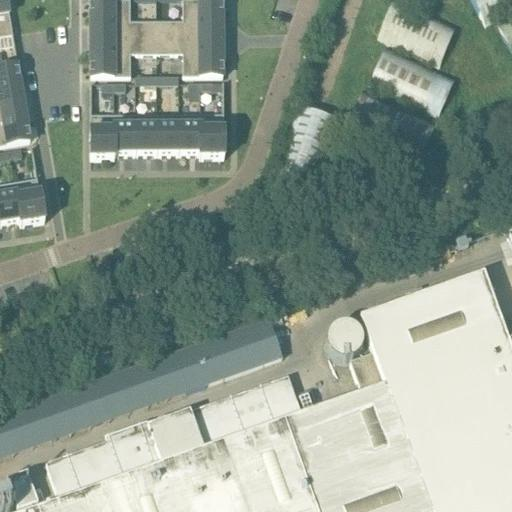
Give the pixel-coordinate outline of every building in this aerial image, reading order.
[(5,0),(0,0),(0,42),(12,40),(5,0)] [(511,0),(469,0),(486,31),(511,16),(511,0)] [(395,2),(376,42),(437,70),(456,30),(395,2)] [(130,4),(90,5),(90,44),(156,43),(156,27),(130,27),(130,4)] [(182,26),(156,27),(156,43),(222,43),(222,4),(182,4),(182,26)] [(511,17),(495,27),(511,58),(511,17)] [(156,60),(156,43),(90,44),(90,83),(130,82),(130,60),(156,60)] [(222,58),(222,43),(156,43),(156,60),(182,59),(182,82),(222,82),(222,58)] [(386,50),(368,90),(437,122),(455,82),(386,50)] [(0,111),(1,112),(23,108),(16,70),(0,72),(0,111)] [(156,82),(144,82),(144,90),(156,90),(156,82)] [(168,82),(156,82),(156,90),(168,90),(168,82)] [(113,88),(101,88),(101,96),(113,96),(113,88)] [(125,88),(113,88),(113,96),(125,96),(125,88)] [(199,88),(187,88),(187,96),(199,96),(199,88)] [(211,88),(199,88),(199,96),(211,96),(211,88)] [(364,92),(344,133),(416,168),(436,128),(364,92)] [(1,112),(0,111),(0,151),(29,146),(25,123),(23,108),(1,112)] [(275,171),(269,189),(312,203),(318,186),(339,124),(296,110),(275,171)] [(113,160),(113,120),(89,120),(90,164),(113,164),(113,160)] [(135,120),(113,120),(113,160),(135,160),(135,120)] [(156,120),(135,120),(135,160),(157,160),(156,120)] [(178,120),(156,120),(157,160),(178,160),(178,120)] [(199,120),(178,120),(178,160),(200,160),(199,120)] [(223,120),(199,120),(200,160),(200,163),(223,163),(223,120)] [(9,164),(21,162),(20,154),(8,156),(9,164)] [(8,156),(0,157),(0,165),(9,164),(8,156)] [(37,184),(13,188),(21,230),(44,227),(37,184)] [(13,188),(0,189),(0,230),(19,227),(20,231),(21,230),(13,188)] [(104,447),(45,469),(58,507),(43,511),(511,511),(511,239),(508,241),(511,253),(511,345),(507,347),(483,279),(359,324),(362,331),(367,344),(372,358),(347,367),(360,399),(300,420),(287,382),(145,433),(143,427),(102,442),(104,447)] [(268,324),(0,419),(0,464),(281,363),(268,324)] [(332,331),(329,336),(327,343),(328,350),(331,355),(335,359),(340,362),(346,363),(352,363),(358,360),(362,356),(366,350),(367,344),(362,331),(357,327),(351,325),(344,324),(338,327),(332,331)] [(26,477),(5,484),(15,511),(27,511),(37,509),(26,477)]
